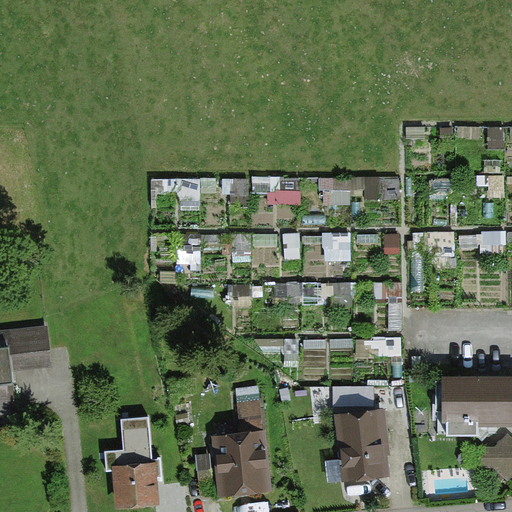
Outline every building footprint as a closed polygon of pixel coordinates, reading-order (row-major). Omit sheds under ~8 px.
[(0,330),(0,337),(7,337),(11,371),(52,366),(48,325),(0,330)] [(0,337),(0,414),(16,413),(11,371),(7,337),(0,337)] [(511,375),(442,376),(442,423),(446,423),(446,437),(479,436),(479,427),(511,427),(511,375)] [(262,430),(258,385),(235,388),(239,433),(262,430)] [(373,386),(333,387),(333,406),(373,406),(373,386)] [(385,409),(334,414),(339,460),(341,481),(341,483),(390,478),(388,455),(390,455),(385,409)] [(176,420),(188,419),(187,411),(175,413),(176,420)] [(112,466),(152,463),(152,460),(148,418),(121,420),(124,450),(105,451),(106,472),(113,471),(112,466)] [(239,433),(212,436),(218,497),(272,492),(265,430),(262,430),(239,433)] [(511,437),(508,433),(494,447),(480,446),(480,466),(495,467),(508,481),(511,476),(511,437)] [(197,455),(200,495),(213,494),(209,454),(197,455)] [(160,459),(152,460),(152,463),(157,462),(157,477),(161,477),(160,459)] [(341,481),(339,460),(326,462),(328,482),(341,481)] [(113,471),(116,508),(159,505),(157,477),(157,462),(152,463),(112,466),(113,471)]
